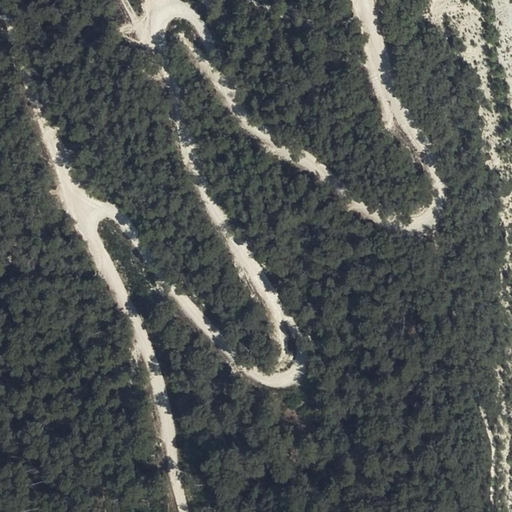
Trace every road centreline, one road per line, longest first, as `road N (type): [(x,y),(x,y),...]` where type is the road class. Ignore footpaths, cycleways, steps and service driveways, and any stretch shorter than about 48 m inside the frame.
road 1 (track): [(364,0),(396,108),(430,157),(436,204),(424,226),(373,213),(263,130),(220,86),(186,8),(165,10),(152,27),(202,190),(296,336),(302,358),(286,379),(265,379),(203,320),(119,216),(92,215)]
road 2 (track): [(92,215),(91,230),(150,358),(185,511)]
road 3 (track): [(92,215),(38,112),(0,0)]
